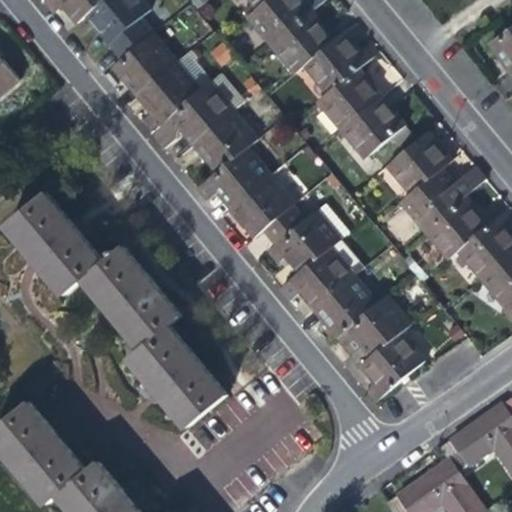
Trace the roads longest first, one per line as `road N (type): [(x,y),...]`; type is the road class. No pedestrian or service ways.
road 1 (residential): [(373,455),(318,370),(9,0)]
road 2 (residential): [(511,175),(365,0)]
road 3 (residential): [(373,455),(511,356)]
